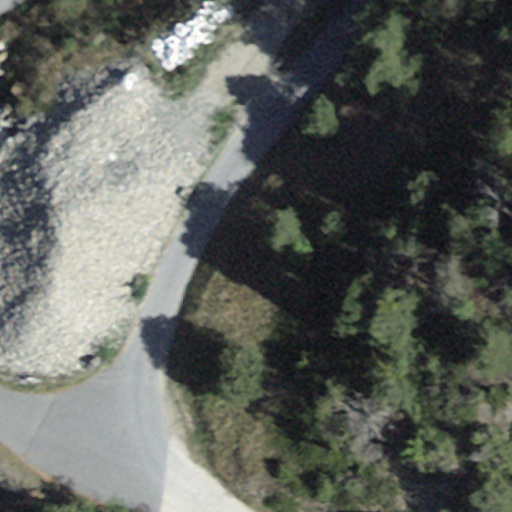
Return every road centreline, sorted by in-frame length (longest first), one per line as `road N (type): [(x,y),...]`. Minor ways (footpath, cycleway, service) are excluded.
road 1 (unclassified): [(115,424),(209,228),(401,0)]
road 2 (unclassified): [(115,424),(211,511)]
road 3 (unclassified): [(0,394),(12,409),(115,424)]
